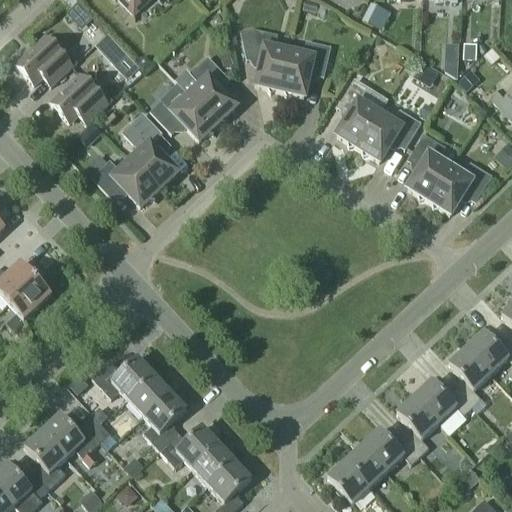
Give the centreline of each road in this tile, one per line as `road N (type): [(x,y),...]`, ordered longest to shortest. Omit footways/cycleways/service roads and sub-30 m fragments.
road 1 (residential): [(129,280),(147,253),(261,147),(460,270)]
road 2 (unclassified): [(279,439),(460,270)]
road 3 (unclassified): [(279,439),(129,280)]
road 4 (unclassified): [(129,280),(0,141)]
road 5 (unclassified): [(0,411),(110,308),(129,280)]
